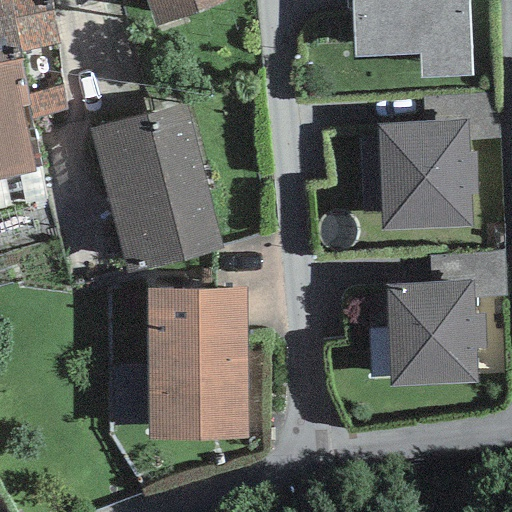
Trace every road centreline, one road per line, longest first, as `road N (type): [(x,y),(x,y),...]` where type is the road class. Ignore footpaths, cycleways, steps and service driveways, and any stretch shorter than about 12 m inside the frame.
road 1 (residential): [(312,454),(271,0)]
road 2 (residential): [(511,425),(312,454)]
road 3 (residential): [(133,511),(312,454)]
